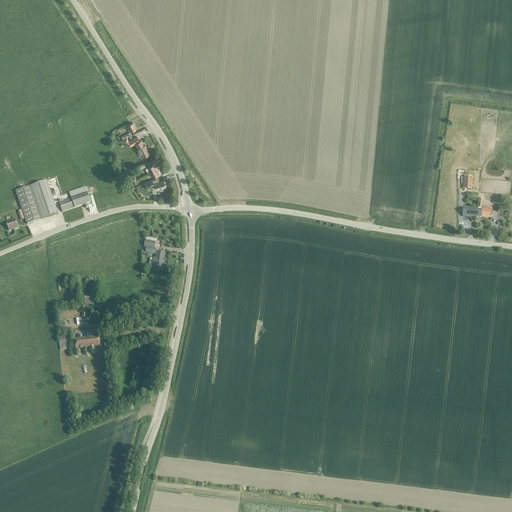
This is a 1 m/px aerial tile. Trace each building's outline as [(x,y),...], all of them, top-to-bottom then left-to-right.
[(129,124),(129,125),(129,126),(127,127),(130,133),(136,129),(133,122),(129,124)] [(127,138),(120,141),(130,146),(135,143),(138,149),(141,154),(142,153),(143,154),(144,157),(149,154),(144,145),(143,146),(140,141),(139,141),(137,137),(129,141),(127,138)] [(146,164),(139,167),(140,169),(148,166),(153,164),(152,161),(146,164)] [(148,168),(146,169),(147,171),(148,174),(158,169),(156,167),(157,167),(156,164),(155,165),(155,164),(148,168)] [(152,175),(154,178),(160,175),(160,174),(161,173),(159,171),(158,169),(148,174),(150,176),(152,175)] [(463,190),(472,190),(473,178),(463,177),(463,190)] [(145,183),(147,188),(155,185),(156,185),(157,189),(157,190),(166,187),(164,180),(160,182),(158,178),(154,180),(153,181),(153,180),(145,183)] [(47,181),(30,187),(41,220),(58,214),(47,181)] [(27,225),(41,220),(30,187),(16,191),(22,210),(23,213),(27,225)] [(69,193),(71,197),(71,199),(59,203),(62,213),(91,203),(85,187),(69,193)] [(491,218),(492,211),(463,208),(462,216),(474,217),(491,218)] [(6,223),(9,231),(18,228),(15,220),(6,223)] [(145,240),(144,247),(146,247),(154,249),(156,242),(145,240)] [(156,259),(154,259),(152,267),(162,268),(165,253),(154,251),(153,254),(157,254),(156,259)] [(82,302),(82,307),(89,307),(89,302),(96,302),(96,295),(82,294),(82,300),(85,301),(85,302),(82,302)] [(60,351),(67,350),(65,335),(58,336),(60,351)] [(75,349),(100,346),(99,338),(74,340),(75,349)]
